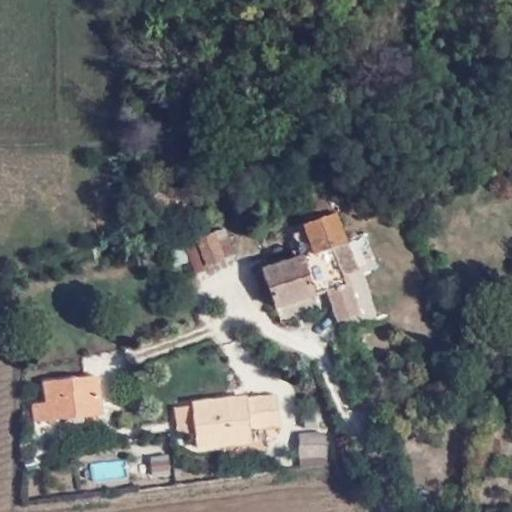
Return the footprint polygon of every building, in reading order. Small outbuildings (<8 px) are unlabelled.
[(325,191),(295,201),(301,222),(332,212),(325,191)] [(332,245),(341,241),(332,212),(301,222),(309,253),(259,269),(274,305),(326,288),(336,315),(352,310),(332,245)] [(225,225),(185,243),(198,272),(238,254),(225,225)] [(96,413),(94,376),(41,380),(42,403),(30,404),(32,419),(96,413)] [(275,425),(273,394),(193,401),(193,406),(175,405),(178,436),(193,435),(197,444),(247,440),(247,427),(275,425)] [(326,428),(297,430),(299,457),(328,455),(326,428)] [(169,454),(149,456),(151,476),(172,474),(169,454)]
